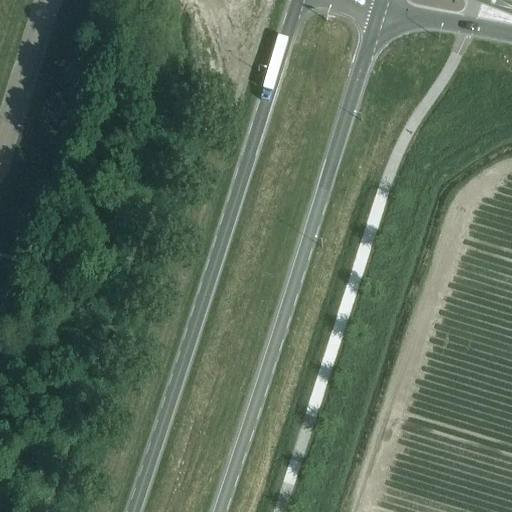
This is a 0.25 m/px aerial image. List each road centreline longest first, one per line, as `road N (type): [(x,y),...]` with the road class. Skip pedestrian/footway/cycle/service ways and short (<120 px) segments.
road 1 (primary): [(280,36),(129,511)]
road 2 (primary): [(220,511),(364,59)]
road 3 (residential): [(0,154),(46,0)]
